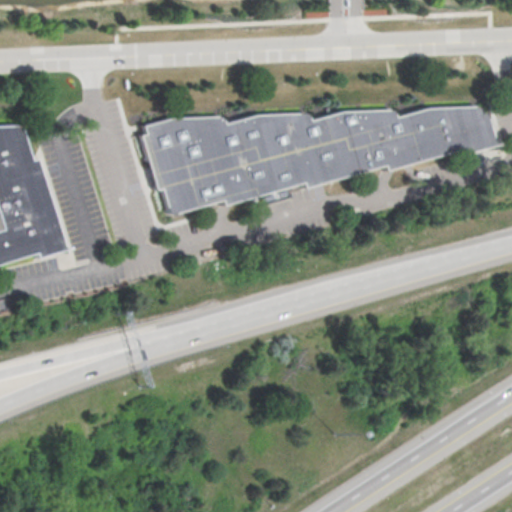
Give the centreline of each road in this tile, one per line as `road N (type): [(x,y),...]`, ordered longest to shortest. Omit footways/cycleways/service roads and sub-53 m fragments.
road 1 (residential): [(511,38),(0,60)]
road 2 (motorway): [(501,245),(184,333)]
road 3 (motorway): [(511,391),(328,511)]
road 4 (motorway): [(184,333),(0,402)]
road 5 (motorway): [(184,333),(0,372)]
